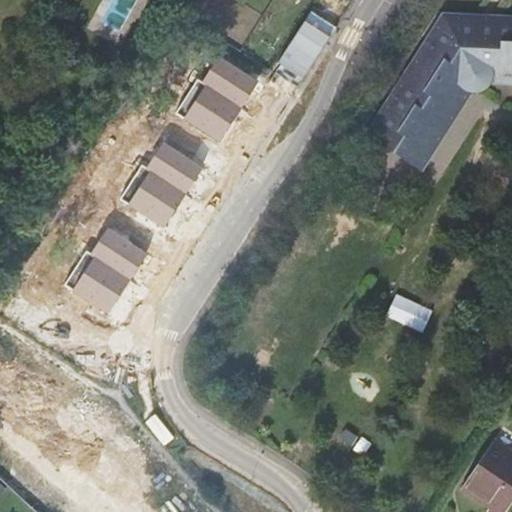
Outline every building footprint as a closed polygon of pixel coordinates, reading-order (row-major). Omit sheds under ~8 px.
[(368,131),(415,161),(462,88),(463,89),(464,90),(465,90),(466,91),(467,91),(468,92),(469,92),(471,92),(472,93),(473,93),(474,93),(476,93),(477,92),(478,92),(479,92),(481,91),(482,91),(483,90),(484,90),(485,89),(486,88),(487,87),(488,86),(489,85),(489,84),(490,84),(490,83),(491,82),(491,81),(491,80),(492,79),(511,79),(511,16),(491,16),(491,22),(446,20),(407,81),(402,78),(368,131)] [(462,88),(415,161),(424,167),(472,93),(471,92),(469,92),(468,92),(467,91),(466,91),(465,90),(464,90),(463,89),(462,88)] [(42,393),(61,402),(66,393),(58,390),(65,377),(52,371),(42,393)] [(0,445),(0,474),(41,511),(83,511),(5,440),(0,445)] [(505,511),(511,503),(511,453),(493,441),(461,489),(489,507),(486,511),(505,511)]
